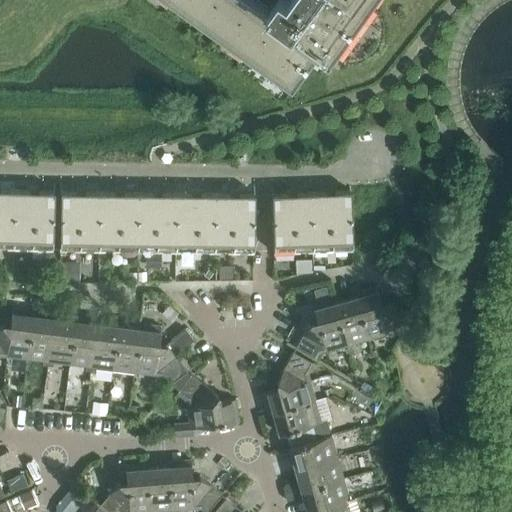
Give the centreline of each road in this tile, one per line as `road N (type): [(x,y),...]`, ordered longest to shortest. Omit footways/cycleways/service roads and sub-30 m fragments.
road 1 (residential): [(0,167),(360,173),(377,149)]
road 2 (residential): [(246,450),(250,429),(235,360),(269,306),(268,286),(288,281)]
road 3 (residential): [(53,458),(94,447),(218,441),(246,450)]
